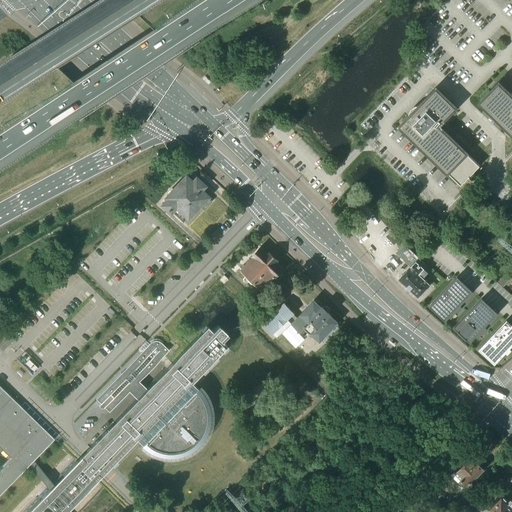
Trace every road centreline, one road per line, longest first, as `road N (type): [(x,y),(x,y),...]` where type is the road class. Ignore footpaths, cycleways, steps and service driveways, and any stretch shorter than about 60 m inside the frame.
road 1 (primary): [(170,123),(213,154),(355,293),(489,396)]
road 2 (primary): [(489,396),(472,370),(375,287),(223,134)]
road 3 (motorway): [(0,148),(226,0)]
road 4 (motorway): [(0,214),(170,123)]
road 5 (motorway): [(231,116),(355,0)]
road 6 (motorway): [(142,0),(0,89)]
road 7 (primary): [(50,24),(170,123)]
road 8 (primary): [(174,88),(79,0)]
road 9 (residential): [(395,511),(480,426)]
